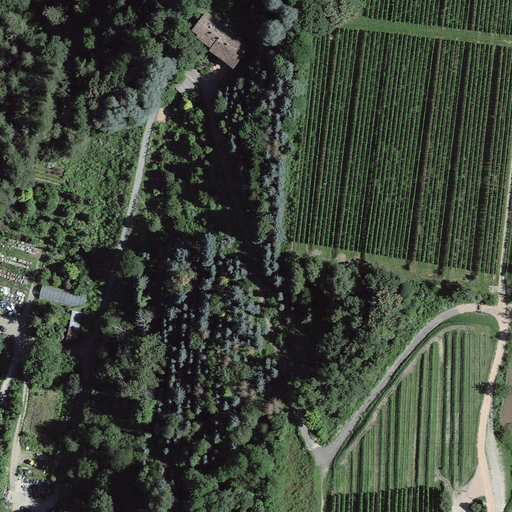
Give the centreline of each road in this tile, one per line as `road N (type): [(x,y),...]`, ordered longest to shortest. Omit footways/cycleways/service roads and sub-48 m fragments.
road 1 (track): [(509,312),(466,308),(435,318),(332,450),(317,452),(298,420),(217,136),(207,94),(220,69)]
road 2 (track): [(511,294),(489,429),(500,511)]
road 3 (track): [(20,342),(27,381),(15,485),(40,504),(60,487)]
road 4 (track): [(20,342),(49,225)]
